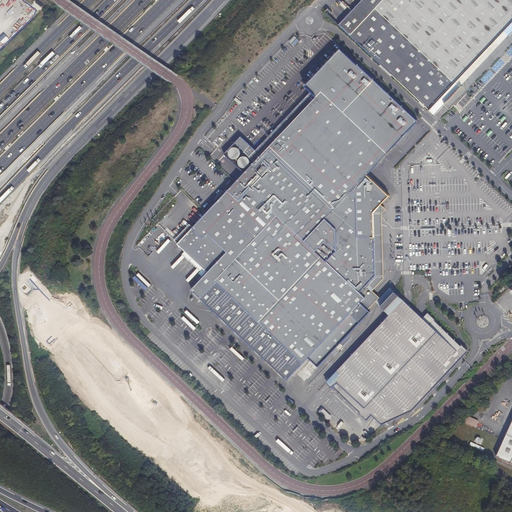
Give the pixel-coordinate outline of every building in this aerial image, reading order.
[(448,83),(471,60),(484,46),(500,29),(507,35),(511,29),(511,0),(356,0),(333,24),(422,109),(437,94),(444,99),(454,89),(448,83)] [(454,89),(507,35),(500,29),(484,46),(471,60),(448,83),(454,89)] [(372,281),(371,248),(371,244),(371,238),(370,213),(370,205),(370,191),(359,181),(400,137),(415,122),(361,72),(342,54),(316,83),(321,88),(312,97),(273,140),(266,147),(251,133),(234,151),(254,170),(181,249),(215,282),(211,286),(213,288),(197,306),(255,359),(271,359),(271,373),(285,384),(304,363),(315,373),(361,323),(367,317),(356,308),(361,302),(357,298),(372,281)] [(312,97),(321,88),(316,83),(307,92),(312,97)] [(444,99),(437,94),(435,96),(441,102),(444,99)] [(429,114),(441,102),(435,96),(423,108),(429,114)] [(206,136),(209,138),(215,129),(212,127),(206,136)] [(162,231),(159,236),(164,240),(168,235),(162,231)] [(408,304),(396,292),(389,300),(382,308),(390,316),(327,383),(367,421),(373,416),(383,425),(413,411),(468,352),(428,314),(424,318),(421,316),(408,304)] [(324,409),(321,412),(328,420),(331,416),(324,409)] [(499,422),(502,416),(494,412),(491,418),(499,422)] [(467,417),(465,424),(477,427),(479,420),(467,417)] [(511,424),(497,458),(511,464),(511,424)]
